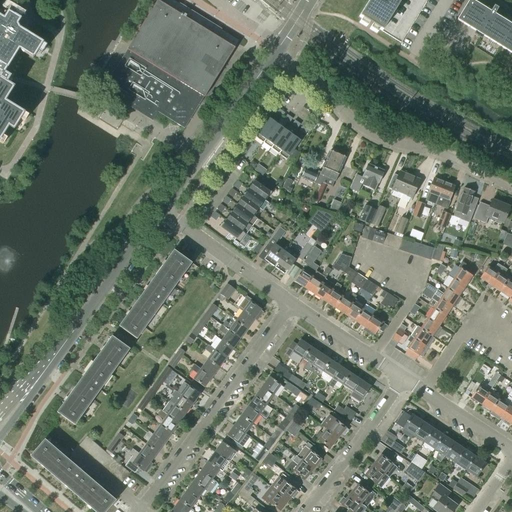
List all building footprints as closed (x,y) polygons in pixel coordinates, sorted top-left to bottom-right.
[(132,106),(152,118),(156,111),(184,128),(238,41),(221,30),(222,29),(180,3),(179,4),(172,0),(157,0),(107,81),(136,99),(132,106)] [(401,43),(410,28),(427,0),(369,0),(359,17),(382,31),(401,43)] [(511,25),(494,14),(498,8),(494,6),(490,12),(470,0),(469,0),(457,20),(511,53),(511,25)] [(0,144),(2,145),(6,139),(2,136),(8,127),(13,130),(19,120),(23,123),(27,116),(4,101),(13,87),(6,83),(9,78),(10,76),(4,72),(6,69),(18,50),(32,58),(36,51),(40,54),(46,46),(21,30),(22,27),(21,22),(18,21),(19,19),(16,17),(8,12),(3,19),(0,17),(0,72),(0,73),(0,144)] [(255,137),(263,143),(276,124),(269,118),(255,137)] [(263,143),(270,148),(284,129),(276,124),(263,143)] [(299,131),(305,135),(308,130),(302,126),(299,131)] [(270,148),(278,154),(292,135),(284,129),(270,148)] [(292,135),(278,154),(286,160),(290,155),(295,158),(298,152),(294,149),(300,141),(292,135)] [(321,175),(305,168),(301,177),(314,182),(314,181),(321,184),(322,182),(324,183),(326,177),(329,178),(336,163),(334,162),(338,154),(330,150),(323,167),(324,168),(321,175)] [(324,183),(322,182),(321,184),(314,201),(318,203),(326,184),(331,186),(333,181),(335,181),(345,157),(338,154),(334,162),(336,163),(329,178),(326,177),(324,183)] [(252,161),(249,166),(253,169),(257,164),(252,161)] [(375,190),(383,171),(368,165),(362,178),(356,175),(350,189),(358,193),(362,185),(375,190)] [(391,195),(399,198),(409,175),(409,173),(404,171),(402,173),(399,171),(391,190),(392,190),(390,193),(391,195)] [(239,178),(244,182),(248,176),(243,173),(239,178)] [(409,175),(399,198),(410,203),(419,180),(416,178),(416,176),(412,174),(410,176),(409,175)] [(254,181),(248,189),(264,200),(266,196),(268,197),(274,188),(260,177),(256,182),(254,181)] [(286,178),(282,188),(289,194),(292,188),(290,186),(292,180),(286,178)] [(425,201),(435,204),(444,182),(433,178),(428,192),(425,201)] [(278,179),(275,184),(281,187),(284,181),(278,179)] [(234,186),(238,189),(242,184),(237,181),(234,186)] [(444,182),(435,204),(447,209),(450,201),(448,200),(454,187),(444,182)] [(454,215),(470,221),(474,210),(478,199),(472,196),(473,192),(464,188),(458,203),(454,215)] [(228,194),(232,197),(236,192),(232,189),(228,194)] [(248,189),(242,196),(258,208),(262,211),(268,203),(264,200),(248,189)] [(222,202),(227,205),(231,200),(226,196),(222,202)] [(242,196),(237,204),(253,215),(258,208),(242,196)] [(339,211),(342,202),(334,199),(331,208),(339,211)] [(488,217),(503,223),(509,207),(492,200),(489,206),(480,202),(473,218),(486,223),(488,217)] [(411,215),(419,218),(425,204),(417,201),(411,215)] [(217,209),(221,213),(225,208),(221,204),(217,209)] [(237,204),(231,212),(251,226),(257,218),(253,215),(237,204)] [(304,205),(301,209),(306,213),(310,209),(304,205)] [(358,220),(369,224),(375,210),(364,205),(358,220)] [(370,224),(378,227),(385,209),(378,205),(370,224)] [(317,210),(312,217),(325,227),(333,217),(317,210)] [(436,225),(445,229),(450,215),(442,211),(436,225)] [(211,217),(216,220),(219,215),(215,212),(211,217)] [(231,212),(226,220),(246,234),(251,226),(231,212)] [(336,224),(341,228),(347,222),(341,217),(336,224)] [(393,236),(397,237),(402,238),(409,220),(400,217),(393,236)] [(246,234),(226,220),(220,228),(235,239),(234,241),(239,244),(246,234)] [(353,230),(360,233),(362,226),(356,223),(353,230)] [(263,260),(274,267),(289,246),(284,252),(275,245),(277,243),(285,232),(279,227),(259,254),(264,258),(263,260)] [(361,237),(367,239),(370,228),(365,227),(361,237)] [(367,239),(372,241),(375,230),(370,228),(367,239)] [(372,241),(377,242),(381,232),(375,230),(372,241)] [(505,241),(508,234),(507,232),(503,231),(500,239),(505,241)] [(377,242),(383,244),(386,233),(381,232),(377,242)] [(383,244),(388,246),(391,235),(386,233),(383,244)] [(503,244),(511,247),(511,235),(508,234),(505,241),(503,244)] [(388,246),(394,247),(397,237),(393,236),(391,235),(388,246)] [(394,247),(399,249),(402,238),(397,237),(394,247)] [(315,241),(315,242),(320,246),(323,241),(318,238),(315,241)] [(399,249),(404,251),(408,240),(402,238),(399,249)] [(455,239),(452,247),(458,249),(461,241),(455,239)] [(404,251),(410,252),(413,242),(408,240),(404,251)] [(410,252),(415,254),(418,243),(413,242),(410,252)] [(289,246),(274,267),(284,275),(296,257),(302,261),(303,259),(312,247),(312,246),(307,243),(299,253),(289,246)] [(415,254),(420,256),(424,245),(418,243),(415,254)] [(420,256),(426,257),(429,247),(424,245),(420,256)] [(435,248),(431,259),(439,262),(440,260),(442,261),(445,252),(442,251),(444,247),(438,245),(437,249),(435,248)] [(313,277),(316,271),(319,267),(314,263),(321,251),(314,247),(304,263),(307,265),(303,270),(302,270),(295,282),(305,288),(313,277)] [(426,257),(431,259),(435,248),(429,247),(426,257)] [(451,249),(450,257),(456,259),(457,254),(458,251),(451,249)] [(118,327),(136,339),(191,263),(173,250),(118,327)] [(339,270),(344,273),(348,267),(351,258),(341,254),(335,264),(340,268),(339,270)] [(454,265),(448,275),(454,279),(465,286),(472,276),(467,273),(470,268),(461,262),(458,267),(454,265)] [(480,278),(490,285),(502,267),(497,264),(493,270),(487,267),(480,278)] [(305,288),(315,295),(325,279),(331,269),(326,266),(321,274),(316,271),(313,277),(305,288)] [(346,279),(351,283),(358,274),(348,267),(344,273),(348,276),(346,279)] [(490,285),(500,292),(508,280),(502,276),(507,270),(502,267),(490,285)] [(361,289),(362,289),(367,280),(358,274),(351,283),(361,289)] [(315,295),(325,302),(337,283),(336,283),(335,285),(325,279),(315,295)] [(454,279),(447,289),(459,296),(465,286),(454,279)] [(367,280),(362,289),(372,296),(378,287),(367,280)] [(500,292),(509,298),(511,294),(511,282),(508,280),(500,292)] [(325,302),(335,308),(343,297),(337,293),(341,286),(337,283),(325,302)] [(226,284),(220,294),(227,299),(233,289),(226,284)] [(428,284),(425,289),(452,306),(455,302),(457,304),(461,298),(458,297),(459,296),(447,289),(444,294),(437,290),(428,284)] [(437,303),(434,308),(445,316),(452,306),(425,289),(421,294),(430,300),(431,299),(437,303)] [(335,308),(345,315),(352,303),(355,299),(357,296),(352,293),(348,300),(343,297),(335,308)] [(387,293),(384,298),(380,304),(386,308),(388,304),(392,307),(397,300),(387,293)] [(246,296),(238,307),(243,311),(254,319),(256,321),(262,313),(260,311),(261,310),(256,307),(258,304),(253,301),(252,303),(250,302),(252,300),(246,296)] [(352,303),(345,315),(355,321),(363,310),(365,306),(355,299),(352,303)] [(212,304),(206,313),(210,317),(217,307),(212,304)] [(434,308),(427,318),(439,326),(445,316),(434,308)] [(355,321),(365,328),(372,316),(363,310),(355,321)] [(243,311),(236,320),(247,329),(254,319),(243,311)] [(206,313),(199,323),(203,326),(210,317),(206,313)] [(372,316),(365,328),(369,331),(368,333),(373,337),(374,334),(375,335),(378,330),(383,333),(387,326),(383,323),(372,316)] [(225,321),(222,325),(240,338),(247,329),(236,320),(232,318),(228,323),(225,321)] [(417,326),(432,336),(433,336),(435,337),(438,332),(436,330),(439,326),(427,318),(420,328),(417,326)] [(199,323),(192,333),(196,336),(203,326),(199,323)] [(225,335),(221,340),(233,348),(240,338),(222,325),(218,330),(225,335)] [(414,338),(426,346),(432,336),(417,326),(411,336),(414,338)] [(404,332),(398,328),(392,338),(398,342),(404,332)] [(196,336),(192,333),(185,341),(190,344),(196,336)] [(56,413),(74,425),(129,349),(111,336),(56,413)] [(426,346),(414,338),(407,349),(419,357),(420,356),(422,357),(426,352),(423,350),(426,346)] [(221,340),(214,349),(225,358),(233,348),(221,340)] [(293,352),(302,358),(310,347),(300,340),(297,345),(292,342),(285,354),(289,357),(293,352)] [(211,354),(207,359),(218,367),(225,358),(214,349),(208,345),(205,349),(211,354)] [(312,365),(320,353),(310,347),(302,358),(308,362),(303,368),(308,372),(312,365)] [(182,356),(177,352),(168,365),(173,368),(182,356)] [(312,365),(323,372),(330,360),(320,353),(312,365)] [(207,359),(200,369),(211,377),(218,367),(207,359)] [(328,385),(340,366),(330,360),(323,372),(332,378),(328,385)] [(211,377),(200,369),(194,364),(190,369),(197,373),(193,378),(204,387),(211,377)] [(274,370),(288,380),(291,375),(287,372),(288,371),(278,364),(274,370)] [(336,381),(343,385),(350,373),(340,366),(328,385),(332,388),(336,381)] [(167,367),(158,379),(163,382),(172,370),(167,367)] [(470,398),(480,405),(500,375),(495,372),(483,390),(478,386),(470,398)] [(343,385),(353,391),(360,380),(350,373),(343,385)] [(480,405),(490,411),(501,396),(494,392),(495,390),(492,388),(497,380),(500,383),(504,378),(500,375),(480,405)] [(269,377),(262,387),(273,395),(280,385),(269,377)] [(158,379),(151,388),(156,392),(163,382),(158,379)] [(360,380),(353,391),(363,398),(371,387),(360,380)] [(174,390),(192,403),(199,393),(188,385),(183,381),(176,391),(174,390)] [(294,394),(305,401),(308,397),(287,382),(283,387),(294,395),(294,394)] [(262,387),(255,396),(266,404),(273,395),(262,387)] [(146,394),(144,398),(149,401),(151,398),(153,395),(156,392),(151,388),(146,394)] [(174,397),(170,402),(185,413),(192,403),(174,390),(171,395),(174,397)] [(266,419),(269,414),(262,409),(266,404),(255,396),(248,406),(259,414),(266,419)] [(498,416),(500,418),(511,400),(511,398),(508,396),(504,403),(499,400),(490,411),(491,412),(490,414),(497,419),(498,416)] [(302,410),(308,414),(313,407),(318,410),(321,405),(311,398),(304,407),(302,410)] [(511,400),(500,418),(511,424),(511,422),(511,400)] [(161,410),(178,422),(185,413),(170,402),(169,401),(162,411),(161,410)] [(248,406),(241,415),(252,423),(259,414),(248,406)] [(342,408),(339,413),(350,421),(355,413),(346,406),(344,409),(342,408)] [(292,408),(285,418),(290,421),(297,411),(292,408)] [(163,419),(160,424),(171,432),(178,422),(161,410),(157,415),(163,419)] [(321,424),(326,428),(338,438),(342,433),(344,435),(348,430),(345,428),(341,424),(344,420),(333,412),(331,416),(329,415),(321,424)] [(402,429),(413,436),(423,421),(412,414),(402,429)] [(241,415),(233,425),(245,433),(252,423),(241,415)] [(285,418),(278,427),(283,431),(290,421),(285,418)] [(296,418),(289,426),(298,432),(302,427),(301,427),(303,424),(296,418)] [(413,436),(424,443),(433,428),(423,421),(413,436)] [(160,424),(153,434),(164,442),(171,432),(160,424)] [(245,433),(233,425),(226,435),(233,440),(231,442),(241,449),(250,437),(245,433)] [(298,432),(289,426),(286,430),(294,437),(298,432)] [(278,427),(270,437),(276,440),(283,431),(278,427)] [(338,438),(326,428),(322,433),(320,430),(316,435),(319,438),(318,438),(330,447),(338,438)] [(424,443),(434,450),(443,435),(433,428),(424,443)] [(153,434),(146,444),(157,451),(164,442),(153,434)] [(444,456),(454,442),(443,435),(434,450),(437,452),(435,459),(440,462),(444,456)] [(83,449),(91,440),(86,436),(79,445),(83,449)] [(121,440),(115,436),(106,450),(112,454),(121,440)] [(270,437),(263,446),(268,450),(276,440),(270,437)] [(105,511),(115,500),(66,458),(44,439),(30,456),(94,511),(105,511)] [(91,440),(83,449),(87,453),(95,443),(91,440)] [(221,441),(214,451),(229,462),(236,452),(221,441)] [(390,447),(401,454),(405,448),(394,441),(390,447)] [(444,456),(455,463),(464,449),(454,442),(444,456)] [(99,447),(95,443),(87,453),(91,456),(99,447)] [(307,443),(297,456),(313,469),(321,459),(313,452),(315,449),(307,443)] [(146,444),(139,453),(150,461),(157,451),(146,444)] [(268,450),(263,446),(260,451),(254,459),(259,462),(265,454),(268,450)] [(99,447),(91,456),(96,460),(103,451),(99,447)] [(150,461),(139,453),(132,448),(129,453),(132,455),(125,466),(134,473),(138,468),(143,471),(143,470),(146,472),(149,467),(147,465),(150,461)] [(455,463),(465,470),(475,455),(464,449),(455,463)] [(108,455),(103,451),(96,460),(100,464),(108,455)] [(214,451),(207,461),(218,469),(222,471),(229,462),(214,451)] [(406,458),(411,461),(415,455),(410,452),(406,458)] [(269,453),(266,458),(274,464),(277,459),(269,453)] [(411,461),(410,463),(415,467),(420,470),(426,462),(426,461),(416,454),(415,455),(411,461)] [(113,459),(108,455),(100,464),(105,468),(113,459)] [(381,455),(373,465),(385,474),(384,474),(389,478),(397,468),(381,455)] [(475,455),(465,470),(475,477),(485,463),(475,455)] [(313,469),(297,456),(295,456),(286,468),(293,473),(294,471),(305,480),(313,469)] [(274,464),(266,458),(262,463),(270,469),(274,464)] [(113,459),(105,468),(109,472),(117,463),(113,459)] [(207,461),(200,471),(211,479),(218,469),(207,461)] [(118,463),(117,463),(109,472),(114,475),(121,466),(118,463)] [(410,463),(404,471),(418,481),(421,478),(424,473),(420,470),(415,467),(410,463)] [(385,474),(373,465),(365,475),(381,487),(389,478),(384,474),(385,474)] [(125,470),(121,466),(114,475),(117,479),(125,470)] [(427,472),(432,475),(436,469),(431,466),(427,472)] [(129,473),(125,470),(117,479),(122,482),(129,473)] [(210,492),(217,483),(211,479),(200,471),(193,480),(204,488),(210,492)] [(437,478),(443,482),(446,476),(441,473),(437,478)] [(279,478),(272,487),(288,499),(296,489),(285,480),(284,481),(279,478)] [(197,498),(204,488),(193,480),(186,490),(197,498)] [(448,485),(453,488),(456,483),(451,480),(448,485)] [(236,482),(229,491),(234,495),(241,486),(236,482)] [(353,490),(350,494),(366,507),(376,494),(366,486),(364,489),(357,484),(357,485),(355,482),(350,488),(353,490)] [(456,483),(453,488),(463,495),(466,490),(456,483)] [(433,508),(437,511),(450,511),(456,505),(446,497),(450,492),(439,484),(430,496),(437,502),(433,508)] [(245,485),(242,489),(250,495),(253,491),(245,485)] [(288,499),(272,487),(271,488),(270,486),(261,498),(268,503),(270,501),(281,510),(288,499)] [(250,495),(242,489),(237,495),(251,504),(254,499),(249,496),(250,495)] [(190,508),(197,498),(186,490),(179,500),(190,508)] [(234,495),(229,491),(223,500),(228,504),(234,495)] [(392,496),(388,501),(397,508),(401,503),(398,501),(401,497),(396,493),(393,497),(392,496)] [(366,507),(350,494),(346,499),(343,497),(339,502),(349,510),(347,511),(362,511),(366,507)] [(419,503),(408,495),(405,499),(415,507),(419,503)] [(187,511),(190,508),(179,500),(172,509),(175,511),(187,511)] [(397,508),(388,501),(379,511),(393,511),(396,509),(396,510),(397,508)] [(220,503),(214,510),(216,511),(220,511),(225,507),(220,503)] [(401,503),(397,508),(396,510),(399,511),(401,511),(405,507),(401,503)]
